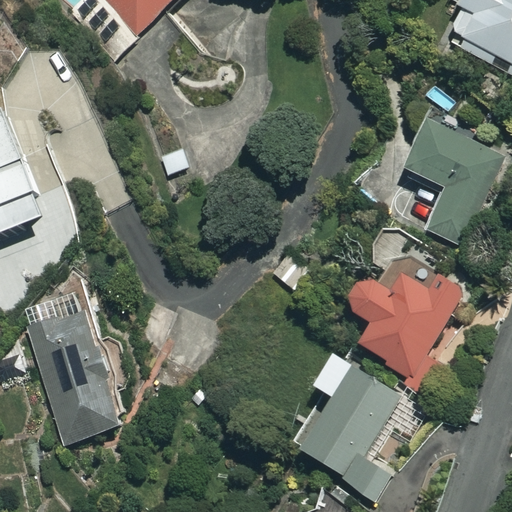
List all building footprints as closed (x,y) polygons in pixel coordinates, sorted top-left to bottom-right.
[(117,66),(193,0),(94,0),(75,17),(117,66)] [(511,0),(457,0),(456,5),(473,14),(462,36),(476,43),(470,54),(502,71),(507,62),(511,64),(511,0)] [(0,132),(0,255),(67,231),(26,122),(0,132)] [(511,159),(444,126),(418,177),(454,195),(435,235),(467,251),(511,159)] [(195,172),(189,152),(166,160),(173,180),(195,172)] [(321,273),(298,253),(278,277),(301,296),(321,273)] [(401,270),(388,292),(375,296),(367,308),(370,322),(385,331),(372,354),(421,383),(475,294),(452,280),(443,296),(401,270)] [(136,432),(96,294),(61,304),(67,325),(37,334),(71,451),(136,432)] [(409,401),(351,364),(330,397),(348,407),(316,458),(384,501),(399,479),(371,461),(409,401)]
